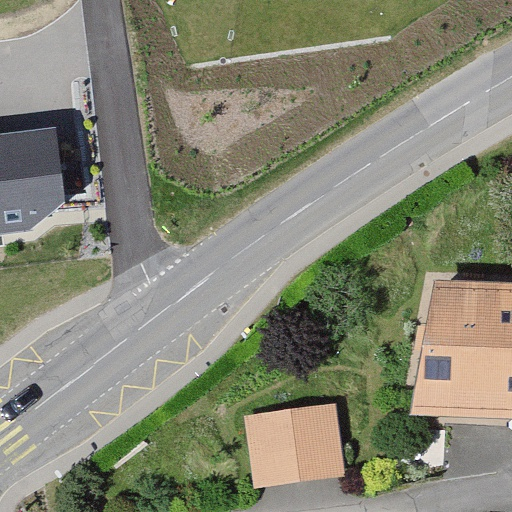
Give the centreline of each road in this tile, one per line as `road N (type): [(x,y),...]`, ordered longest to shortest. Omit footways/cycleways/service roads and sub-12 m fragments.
road 1 (secondary): [(511,83),(286,223),(130,335)]
road 2 (residential): [(93,0),(130,335)]
road 3 (secondary): [(130,335),(0,440)]
